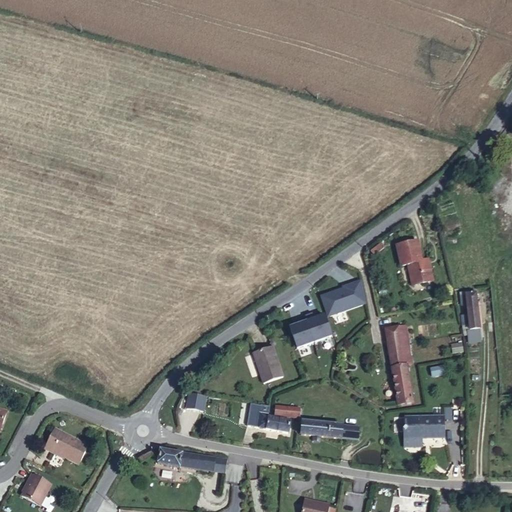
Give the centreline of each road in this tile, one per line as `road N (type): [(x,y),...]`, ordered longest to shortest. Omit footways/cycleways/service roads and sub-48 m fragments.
road 1 (residential): [(147,417),(195,358),(444,179),(511,102)]
road 2 (residential): [(154,433),(391,478),(511,485)]
road 3 (residential): [(127,428),(51,403),(0,472)]
